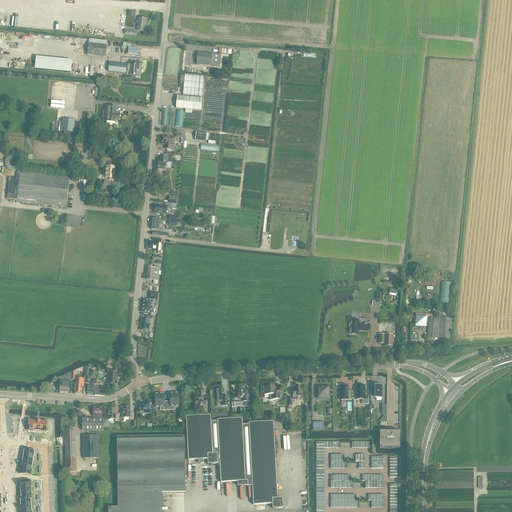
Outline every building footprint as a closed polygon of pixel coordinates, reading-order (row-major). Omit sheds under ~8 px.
[(62,7),(60,24),(88,27),(90,9),(62,7)] [(10,9),(9,24),(39,27),(40,12),(10,9)] [(136,21),(136,24),(138,24),(137,31),(144,31),(146,19),(139,18),(138,21),(136,21)] [(77,42),(77,50),(80,51),(80,46),(81,46),(81,52),(85,52),(84,54),(87,55),(105,57),(106,45),(107,41),(82,39),(81,43),(77,42)] [(197,53),(196,65),(218,67),(219,55),(197,53)] [(109,63),(108,72),(126,74),(127,65),(109,63)] [(133,64),(132,77),(139,78),(141,65),(133,64)] [(177,96),(176,108),(185,109),(185,113),(191,113),(192,110),(201,111),(202,99),(177,96)] [(108,106),(107,121),(119,122),(120,112),(116,112),(117,107),(108,106)] [(62,120),(61,131),(74,133),(75,121),(62,120)] [(196,132),(195,140),(206,142),(207,133),(196,132)] [(163,136),(162,144),(165,145),(165,149),(167,149),(166,155),(171,156),(171,152),(171,150),(172,150),(172,146),(173,146),(174,138),(163,136)] [(158,161),(157,171),(166,172),(166,169),(166,166),(166,163),(171,163),(172,163),(173,158),(167,158),(161,157),(160,162),(158,161)] [(103,176),(102,180),(104,180),(104,185),(116,187),(117,177),(113,176),(114,172),(114,168),(106,167),(105,171),(105,176),(103,176)] [(8,193),(8,199),(17,200),(17,201),(65,207),(67,191),(69,191),(71,189),(71,184),(68,184),(69,176),(17,170),(16,177),(10,177),(8,193)] [(154,206),(153,213),(165,214),(166,208),(166,207),(170,207),(170,206),(171,204),(168,203),(164,203),(164,206),(159,206),(154,205),(154,206)] [(149,242),(148,249),(153,250),(153,251),(157,251),(158,243),(161,243),(161,240),(154,239),(153,242),(149,242)] [(146,268),(146,274),(158,275),(158,271),(159,271),(160,267),(155,266),(155,269),(146,268)] [(146,274),(145,280),(153,280),(153,282),(153,283),(154,284),(155,285),(157,285),(158,280),(158,275),(146,274)] [(441,282),(439,306),(449,307),(451,283),(441,282)] [(143,300),(142,312),(151,313),(153,301),(143,300)] [(415,322),(415,326),(419,326),(427,327),(428,317),(429,317),(427,337),(428,337),(442,339),(450,339),(452,319),(432,317),(432,315),(416,314),(416,316),(415,322)] [(142,318),(141,330),(149,331),(150,319),(152,319),(153,316),(145,316),(145,319),(142,318)] [(349,323),(349,326),(350,326),(349,334),(358,335),(358,330),(360,330),(360,331),(368,332),(369,324),(359,323),(359,321),(351,320),(350,323),(349,323)] [(379,334),(378,343),(385,343),(385,346),(391,347),(392,336),(392,335),(384,334),(379,334)] [(109,372),(108,384),(117,385),(118,383),(117,383),(117,378),(125,378),(125,373),(109,372)] [(60,384),(59,392),(69,393),(69,385),(68,385),(69,382),(71,382),(71,376),(64,376),(64,381),(61,381),(61,384),(60,384)] [(76,378),(74,394),(81,394),(82,387),(84,387),(84,379),(76,378)] [(87,386),(87,395),(96,396),(96,387),(97,380),(93,379),(92,385),(91,385),(91,387),(87,386)] [(374,391),(370,391),(370,397),(374,397),(375,398),(382,398),(381,385),(374,386),(374,391)] [(268,387),(263,387),(264,395),(269,395),(270,400),(276,400),(280,400),(280,392),(274,392),(274,386),(268,387)] [(321,386),(317,387),(317,388),(317,399),(318,399),(320,399),(329,399),(329,398),(329,397),(329,389),(329,386),(325,386),(323,386),(323,387),(321,387),(321,386)] [(348,386),(340,386),(340,400),(342,400),(342,402),(345,402),(345,400),(351,400),(353,400),(353,390),(351,390),(348,391),(348,386)] [(365,386),(356,386),(356,400),(362,400),(362,404),(368,404),(368,391),(368,392),(365,392),(365,391),(365,386)] [(96,387),(96,396),(103,396),(104,390),(104,387),(96,387)] [(291,398),(288,398),(288,409),(292,409),(291,400),(297,400),(297,397),(301,397),(301,392),(300,392),(300,387),(295,387),(295,389),(292,389),(293,399),(291,399),(291,398)] [(237,394),(236,394),(237,398),(242,398),(242,402),(249,402),(249,399),(249,392),(244,392),(244,388),(237,388),(237,394)] [(223,389),(216,389),(217,401),(222,401),(222,403),(222,406),(227,406),(227,402),(227,396),(224,396),(223,389)] [(197,390),(196,390),(196,394),(197,395),(196,396),(197,403),(198,403),(198,409),(205,408),(204,403),(207,403),(207,395),(205,395),(204,393),(205,392),(205,391),(204,390),(199,390),(197,390)] [(170,401),(167,402),(167,410),(174,410),(174,407),(179,406),(178,393),(170,394),(170,401)] [(163,394),(155,394),(155,407),(160,407),(160,411),(167,410),(167,402),(164,402),(163,394)] [(142,405),(139,405),(140,413),(146,413),(146,411),(150,411),(150,406),(151,406),(151,405),(150,405),(150,401),(145,401),(145,402),(142,402),(142,405)] [(102,407),(93,407),(93,417),(96,417),(96,419),(102,419),(102,407)] [(130,407),(122,407),(123,418),(130,418),(130,420),(133,419),(133,413),(130,413),(130,407)] [(115,409),(108,409),(108,420),(115,420),(115,422),(119,421),(118,415),(115,415),(115,409)] [(210,416),(186,417),(188,460),(198,460),(198,464),(203,463),(203,460),(207,459),(208,464),(220,464),(217,422),(211,422),(210,416)] [(96,419),(82,419),(82,431),(103,431),(103,419),(102,419),(96,419)] [(242,419),(217,420),(217,422),(220,464),(221,483),(237,482),(238,487),(252,486),(249,425),(242,425),(242,419)] [(26,426),(26,431),(34,431),(35,421),(29,421),(28,426),(26,426)] [(41,422),(40,432),(48,432),(48,427),(47,427),(47,422),(41,422)] [(273,422),(249,423),(249,425),(252,486),(253,505),(272,504),(272,509),(283,508),(282,498),(277,499),(273,422)] [(74,430),(65,430),(66,472),(76,472),(74,430)] [(400,432),(379,432),(379,448),(400,448),(400,432)] [(98,436),(83,436),(83,459),(98,458),(98,436)] [(117,507),(108,507),(108,508),(107,511),(161,511),(161,508),(161,493),(185,492),(185,462),(184,436),(174,436),(117,437),(117,461),(117,507)] [(24,450),(23,456),(33,458),(34,450),(30,449),(29,451),(24,450)]
